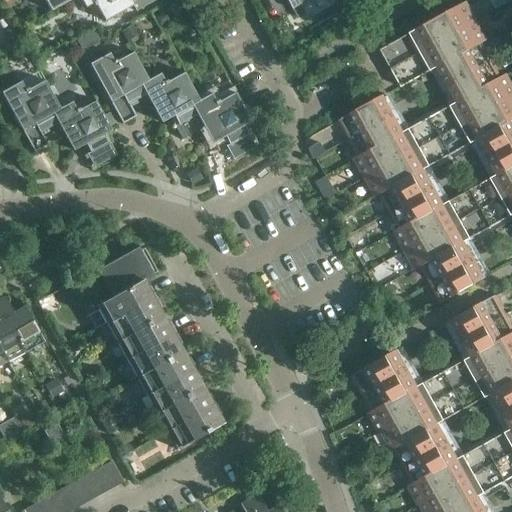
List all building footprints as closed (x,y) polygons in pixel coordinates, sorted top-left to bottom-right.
[(44,0),(50,11),(70,0),(44,0)] [(156,0),(80,0),(85,8),(93,3),(94,6),(96,6),(104,21),(133,5),(136,11),(156,0)] [(285,0),(291,10),(308,0),(285,0)] [(496,10),(509,2),(511,1),(511,0),(479,0),(472,4),(480,18),(496,9),(496,10)] [(420,53),(477,21),(467,2),(425,25),(418,28),(416,24),(399,34),(402,38),(410,34),(420,53)] [(430,71),(446,62),(487,39),(477,21),(420,53),(430,71)] [(441,89),(492,60),(483,43),(488,40),(487,39),(446,62),(430,71),(431,71),(441,89)] [(140,85),(147,81),(132,53),(116,61),(116,60),(113,61),(108,53),(89,64),(110,102),(122,124),(135,116),(129,104),(146,95),(140,85)] [(502,77),(492,60),(441,89),(448,102),(450,106),(450,107),(508,75),(507,74),(502,77)] [(191,105),(199,101),(183,73),(167,81),(167,80),(164,82),(160,74),(147,81),(140,85),(146,95),(161,123),(173,116),(178,124),(174,126),(182,140),(203,127),(191,105)] [(460,125),(476,116),(511,96),(511,82),(508,75),(450,107),(460,125)] [(51,112),(58,109),(44,81),(28,89),(27,88),(24,90),(20,81),(1,92),(21,130),(22,130),(34,152),(47,145),(40,132),(57,123),(51,112)] [(243,126),(250,122),(234,93),(218,102),(218,101),(215,102),(211,94),(199,101),(191,105),(203,127),(212,143),(224,136),(229,145),(225,146),(232,160),(255,147),(248,135),(243,126)] [(400,111),(390,93),(384,96),(384,95),(374,101),(350,115),(338,121),(348,140),(400,111)] [(471,143),(486,134),(511,120),(511,96),(476,116),(460,125),(471,143)] [(51,112),(57,123),(72,151),(85,144),(89,153),(86,154),(93,167),(116,155),(110,143),(109,143),(104,134),(111,130),(95,101),(79,110),(78,109),(76,110),(71,102),(58,109),(51,112)] [(353,161),(394,138),(410,129),(407,125),(400,111),(348,140),(358,157),(352,160),(353,161)] [(481,161),(496,153),(511,143),(511,120),(486,134),(471,143),(471,144),(474,147),(481,161)] [(363,179),(405,156),(420,148),(410,129),(394,138),(353,161),(363,179)] [(511,143),(496,153),(481,161),(489,174),(491,178),(491,179),(511,167),(511,143)] [(373,198),(415,174),(430,166),(420,148),(405,156),(363,179),(373,198)] [(389,212),(425,192),(440,184),(432,170),(430,166),(415,174),(373,198),(379,195),(389,212)] [(501,197),(511,191),(511,167),(491,179),(501,197)] [(191,185),(203,179),(199,170),(187,176),(191,185)] [(393,234),(435,211),(450,202),(450,201),(447,198),(440,184),(425,192),(389,212),(398,230),(392,233),(393,234)] [(511,215),(511,191),(501,197),(511,215)] [(403,252),(445,229),(460,220),(450,202),(435,211),(393,234),(403,252)] [(413,270),(455,247),(470,238),(460,220),(445,229),(403,252),(413,270)] [(429,285),(465,265),(481,256),(470,238),(455,247),(413,270),(414,271),(419,268),(429,285)] [(147,288),(143,280),(158,272),(144,248),(102,271),(115,295),(96,306),(106,324),(156,296),(150,286),(147,288)] [(476,284),(486,278),(486,277),(491,274),(481,256),(465,265),(429,285),(439,303),(476,284)] [(95,283),(90,274),(74,283),(79,291),(95,283)] [(116,342),(163,316),(159,309),(162,307),(156,296),(106,324),(116,342)] [(454,342),(505,314),(495,296),(460,315),(449,321),(444,325),(454,342)] [(0,306),(25,351),(42,341),(24,308),(14,314),(4,297),(0,299),(0,306)] [(0,349),(6,361),(25,351),(0,306),(0,349)] [(464,361),(480,352),(511,333),(511,325),(505,314),(454,342),(463,357),(464,361)] [(170,322),(167,323),(163,316),(116,342),(126,360),(176,332),(170,322)] [(179,344),(182,343),(176,332),(126,360),(136,378),(183,352),(179,344)] [(474,379),(491,370),(511,358),(511,333),(480,352),(464,361),(474,379)] [(413,365),(403,347),(398,350),(352,376),(362,394),(397,374),(413,365)] [(146,395),(195,368),(190,357),(187,359),(183,352),(136,378),(146,395)] [(502,390),(511,383),(511,358),(491,370),(474,379),(485,399),(502,390)] [(372,412),(407,392),(423,383),(421,380),(413,365),(397,374),(362,394),(372,412)] [(156,413),(202,387),(198,380),(201,378),(195,368),(146,395),(156,413)] [(377,433),(418,411),(434,402),(423,383),(407,392),(372,412),(367,415),(377,433)] [(495,415),(511,406),(511,405),(511,383),(502,390),(485,399),(495,415)] [(210,393),(207,395),(202,387),(156,413),(166,431),(215,404),(210,393)] [(388,453),(393,450),(445,421),(434,402),(418,411),(377,433),(388,453)] [(215,404),(166,431),(176,450),(223,424),(218,416),(221,414),(215,404)] [(505,433),(511,428),(511,405),(511,406),(495,415),(503,429),(505,433)] [(22,430),(15,417),(0,425),(0,431),(5,440),(22,430)] [(403,467),(438,447),(454,438),(445,421),(393,450),(403,467)] [(51,446),(64,438),(56,423),(43,431),(51,446)] [(154,437),(135,449),(143,462),(162,450),(154,437)] [(413,484),(448,465),(464,456),(454,438),(438,447),(403,467),(413,484)] [(417,506),(458,484),(474,475),(464,456),(448,465),(413,484),(407,488),(417,506)] [(112,488),(122,483),(110,462),(100,467),(112,488)] [(102,494),(112,488),(100,467),(91,473),(102,494)] [(92,500),(102,494),(91,473),(81,478),(92,500)] [(420,511),(451,511),(485,493),(474,475),(458,484),(417,506),(420,511)] [(82,505),(92,500),(81,478),(70,484),(82,505)] [(72,510),(82,505),(70,484),(60,489),(72,510)] [(69,511),(72,510),(60,489),(50,495),(60,511),(69,511)] [(495,511),(485,493),(451,511),(495,511)] [(60,511),(50,495),(40,500),(46,511),(60,511)] [(282,511),(279,506),(269,511),(267,511),(258,496),(249,501),(255,511),(282,511)] [(46,511),(40,500),(30,506),(33,511),(46,511)] [(255,511),(249,501),(240,506),(243,511),(255,511)]
